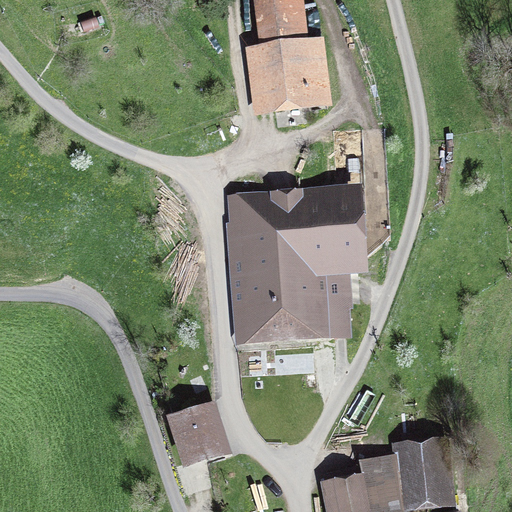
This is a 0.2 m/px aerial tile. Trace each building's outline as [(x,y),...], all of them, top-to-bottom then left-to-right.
[(306,45),(299,0),(261,0),(268,50),(250,52),(258,111),(327,102),(319,43),(306,45)] [(238,201),(243,332),(328,327),(329,342),(347,341),(344,302),(349,301),(347,271),(355,270),(351,195),(238,201)] [(224,452),(210,411),(175,423),(188,464),(224,452)] [(448,504),(439,447),(402,451),(409,508),(448,504)] [(404,511),(398,476),(379,480),(381,493),(366,495),(364,487),(335,492),(338,511),(404,511)]
